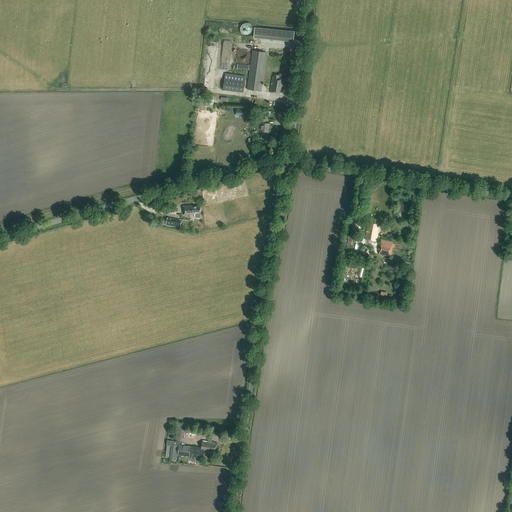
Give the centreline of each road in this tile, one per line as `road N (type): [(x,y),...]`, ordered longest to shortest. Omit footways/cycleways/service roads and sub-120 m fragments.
road 1 (unclassified): [(237,511),(291,163)]
road 2 (tertiary): [(0,239),(291,163)]
road 3 (tertiary): [(291,163),(511,194)]
road 4 (unclassified): [(291,163),(312,0)]
